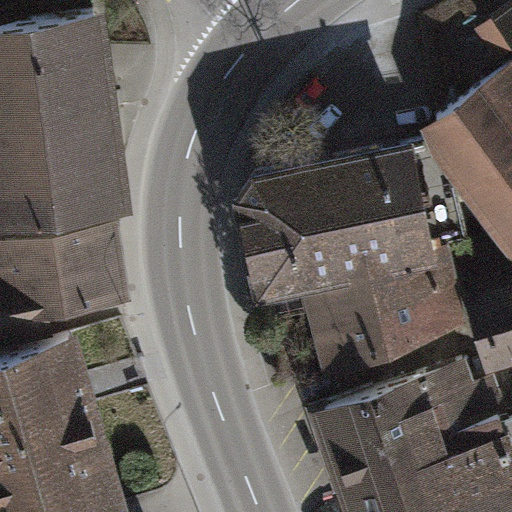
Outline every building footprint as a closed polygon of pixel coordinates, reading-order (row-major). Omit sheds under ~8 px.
[(0,0),(0,220),(125,203),(97,6),(19,17),(17,0),(0,0)] [(511,31),(511,59),(426,122),(433,147),(511,246),(511,0),(498,12),(511,31)] [(414,135),(258,167),(241,193),(262,292),(304,282),(327,371),(452,323),(414,135)] [(117,219),(0,233),(0,335),(33,328),(25,291),(50,287),(53,307),(129,292),(117,219)] [(493,239),(458,251),(493,361),(511,356),(511,272),(509,263),(497,252),(493,239)] [(0,511),(103,511),(129,505),(77,330),(0,352),(0,511)] [(463,355),(317,404),(341,475),(355,471),(369,511),(494,511),(511,506),(511,417),(507,419),(493,377),(479,382),(463,355)]
